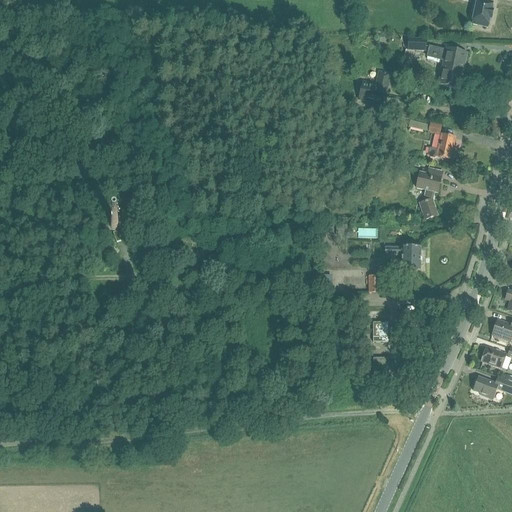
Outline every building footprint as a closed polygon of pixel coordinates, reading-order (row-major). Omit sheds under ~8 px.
[(477,0),(472,25),(478,27),(487,29),(489,21),(491,21),(493,12),(491,12),(493,4),(488,3),(488,0),(477,0)] [(427,40),(407,39),(407,52),(426,53),(427,40)] [(439,87),(449,89),(450,82),(460,84),(467,55),(457,53),(446,51),(446,52),(429,48),(427,58),(443,62),(442,68),(448,69),(447,73),(442,72),(439,87)] [(358,101),(382,106),(385,92),(386,92),(389,76),(378,74),(376,87),(362,84),(358,101)] [(442,129),(409,122),(408,128),(428,133),(428,134),(440,136),(442,129)] [(437,158),(440,158),(450,161),(455,139),(441,136),(438,151),(430,149),(428,156),(430,159),(434,160),(437,158)] [(400,145),(391,150),(394,156),(404,152),(400,145)] [(432,201),(434,193),(438,194),(442,173),(421,169),(416,189),(425,191),(422,203),(418,205),(424,221),(437,217),(432,201)] [(118,230),(119,227),(118,226),(118,225),(113,223),(110,227),(108,227),(102,210),(93,213),(108,251),(116,248),(110,231),(111,231),(113,232),(116,232),(118,230)] [(113,234),(117,244),(122,242),(119,232),(113,234)] [(401,257),(401,262),(401,272),(420,273),(420,250),(385,249),(384,257),(401,257)] [(368,277),(369,285),(369,294),(380,294),(380,284),(379,277),(368,277)] [(416,315),(403,314),(403,322),(416,322),(416,315)] [(491,340),(492,336),(511,343),(511,340),(511,323),(511,327),(497,322),(491,340)] [(373,324),(373,344),(388,343),(388,324),(373,324)] [(481,363),(501,370),(506,356),(486,349),(481,363)] [(374,377),(389,376),(389,359),(373,360),(374,377)] [(497,390),(506,394),(511,395),(511,384),(510,384),(497,379),(495,385),(478,379),(473,392),(480,395),(480,396),(493,401),(497,390)]
